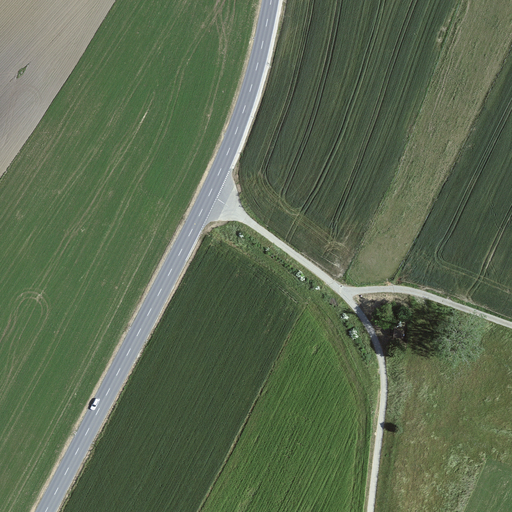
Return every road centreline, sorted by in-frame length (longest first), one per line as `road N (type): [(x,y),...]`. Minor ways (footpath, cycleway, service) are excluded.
road 1 (secondary): [(272,0),(247,101),(209,194),(46,511)]
road 2 (track): [(342,293),(410,291),(511,325)]
